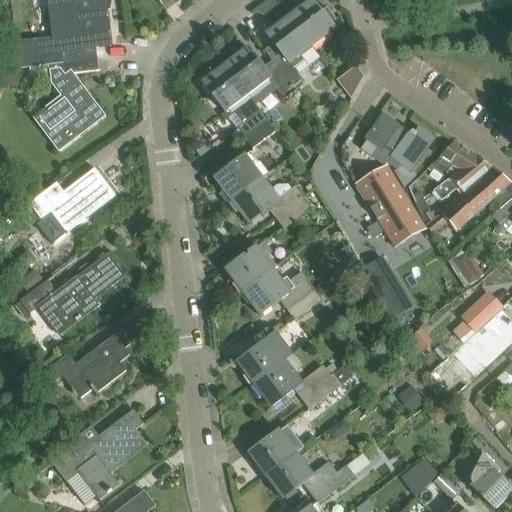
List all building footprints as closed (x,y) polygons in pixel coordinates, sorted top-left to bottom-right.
[(48,68),(97,62),(96,49),(110,48),(105,10),(98,11),(97,0),(98,0),(52,0),(53,5),(50,5),(54,40),(15,44),(18,71),(48,67),(48,68)] [(288,19),(311,50),(334,32),(329,26),(336,21),(327,9),(320,14),(311,1),(299,10),(299,11),(288,19)] [(271,63),(292,91),(303,82),(290,65),(311,50),(288,19),(278,26),(266,35),(281,56),(271,63)] [(223,68),(246,98),(269,81),(282,98),(292,91),(271,63),(262,70),(247,50),(235,58),(235,59),(223,68)] [(97,62),(48,68),(49,74),(50,74),(51,84),(61,98),(33,119),(58,151),(103,117),(86,94),(82,97),(70,80),(75,77),(99,73),(99,72),(98,72),(97,62)] [(246,98),(223,68),(215,75),(215,74),(202,83),(225,114),(220,118),(224,124),(239,112),(235,107),(246,98)] [(337,82),(351,101),(364,78),(356,68),(337,82)] [(238,131),(245,140),(266,124),(259,115),(238,131)] [(387,170),(391,175),(396,171),(400,166),(410,173),(434,141),(419,130),(416,134),(413,132),(408,135),(398,128),(398,127),(383,116),(366,140),(367,141),(360,150),(383,167),(385,163),(391,167),(387,170)] [(266,124),(245,140),(253,151),(274,134),(266,124)] [(461,172),(475,157),(454,143),(437,162),(427,170),(432,174),(434,170),(445,178),(452,167),(461,172)] [(224,192),(232,203),(262,180),(245,157),(214,181),(223,193),(224,192)] [(475,157),(461,172),(436,192),(433,194),(441,204),(458,189),(463,194),(492,170),(477,158),(475,157)] [(391,175),(387,170),(387,168),(356,187),(394,250),(425,231),(391,175)] [(51,216),(66,236),(95,213),(96,214),(99,212),(98,211),(115,198),(103,181),(102,182),(95,172),(94,170),(60,197),(52,188),(29,206),(36,216),(42,223),(51,216)] [(427,227),(428,229),(432,236),(448,224),(456,234),(493,201),(496,198),(510,184),(493,170),(442,216),(427,227)] [(262,180),(232,203),(240,213),(239,214),(248,226),(268,210),(275,220),(302,199),(295,189),(291,192),(287,187),(277,188),(271,192),(262,180)] [(511,184),(510,184),(496,198),(493,201),(501,210),(492,219),(504,233),(511,225),(511,184)] [(302,199),(275,220),(283,231),(310,210),(302,199)] [(235,284),(243,295),(274,272),(264,260),(272,254),(264,244),(226,272),(235,284)] [(465,253),(454,261),(471,286),(483,277),(465,253)] [(30,317),(31,316),(31,315),(45,304),(50,311),(52,310),(64,325),(63,326),(67,331),(91,313),(99,308),(95,302),(125,278),(107,255),(75,280),(76,281),(70,285),(70,284),(56,294),(47,282),(19,303),(30,317)] [(281,282),(274,272),(243,295),(251,305),(250,305),(259,317),(279,302),(287,312),(313,291),(304,279),(293,288),(286,279),(281,282)] [(313,291),(287,312),(294,322),(321,301),(313,291)] [(461,320),(474,335),(503,309),(489,294),(461,320)] [(511,322),(502,311),(453,356),(475,379),(511,344),(511,322)] [(63,378),(80,401),(92,392),(95,397),(98,395),(97,394),(126,373),(120,365),(130,357),(123,348),(133,340),(125,329),(76,366),(69,356),(42,376),(50,387),(63,378)] [(246,375),(255,386),(285,363),(292,357),(275,335),(237,364),(246,375)] [(301,369),(292,357),(285,363),(255,386),(262,396),(271,408),(294,390),(302,401),(330,379),(323,368),(301,385),(293,374),(301,369)] [(330,379),(302,401),(310,411),(352,379),(344,368),(330,379)] [(49,461),(58,472),(67,484),(79,475),(100,503),(120,487),(109,474),(145,448),(146,449),(147,448),(135,433),(144,426),(143,426),(136,417),(136,416),(134,413),(99,439),(92,429),(81,437),(49,461)] [(248,456),(265,478),(296,455),(279,433),(248,456)] [(471,488),(493,511),(511,491),(497,476),(505,468),(477,438),(469,447),(481,460),(479,462),(475,469),(471,478),(471,481),(474,485),(471,488)] [(310,495),(337,475),(329,465),(312,477),(296,455),(265,478),(273,489),(282,500),(302,485),(310,495)] [(402,478),(418,495),(441,475),(425,457),(402,478)] [(310,495),(318,505),(318,506),(354,479),(346,468),(337,475),(310,495)] [(460,495),(442,477),(434,484),(453,503),(460,495)] [(153,511),(156,510),(143,493),(142,493),(144,496),(121,511),(153,511)]
